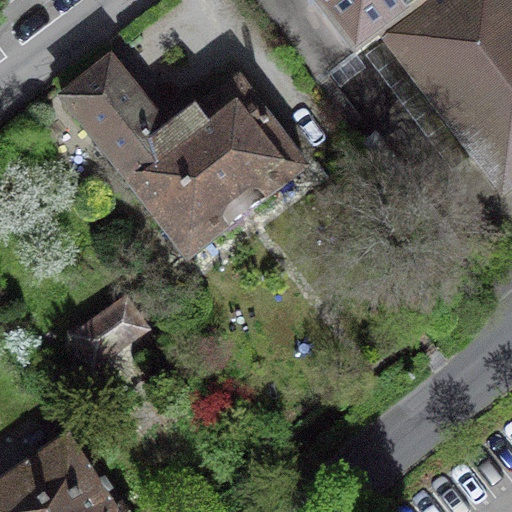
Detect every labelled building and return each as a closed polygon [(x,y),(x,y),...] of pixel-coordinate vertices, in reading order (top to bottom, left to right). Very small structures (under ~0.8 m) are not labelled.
[(249,0),(314,85),(317,83),(340,115),(353,104),(330,75),(381,33),(424,0),(249,0)] [(473,155),(501,192),(511,184),(511,0),(424,0),(381,33),(407,67),(404,70),(410,78),(413,75),(438,108),(435,110),(440,117),(443,115),(467,147),(465,149),(470,157),(473,155)] [(188,259),(305,167),(235,75),(217,89),(220,93),(188,118),(180,107),(161,122),(110,60),(63,99),(188,259)] [(125,301),(74,335),(93,363),(143,329),(125,301)] [(0,482),(0,511),(114,511),(65,439),(0,482)]
